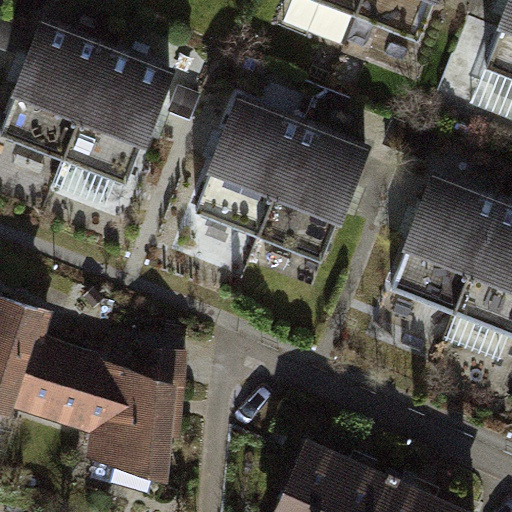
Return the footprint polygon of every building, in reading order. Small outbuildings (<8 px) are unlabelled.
[(364,0),(322,0),(359,14),(364,0)] [(437,0),(364,0),(359,14),(423,39),(437,0)] [(511,5),(488,66),(511,75),(511,5)] [(110,45),(46,20),(2,132),(66,157),(110,45)] [(173,69),(110,45),(66,157),(130,182),(173,69)] [(306,122),(242,97),(198,209),(262,234),(306,122)] [(369,146),(306,122),(262,234),(326,259),(369,146)] [(501,198),(438,174),(394,286),(458,311),(501,198)] [(511,202),(501,198),(458,311),(511,331),(511,202)] [(0,296),(0,403),(4,405),(36,308),(0,296)] [(172,384),(39,342),(20,399),(99,423),(97,451),(166,476),(172,384)] [(375,511),(391,478),(308,442),(277,511),(375,511)] [(469,511),(391,478),(375,511),(469,511)]
